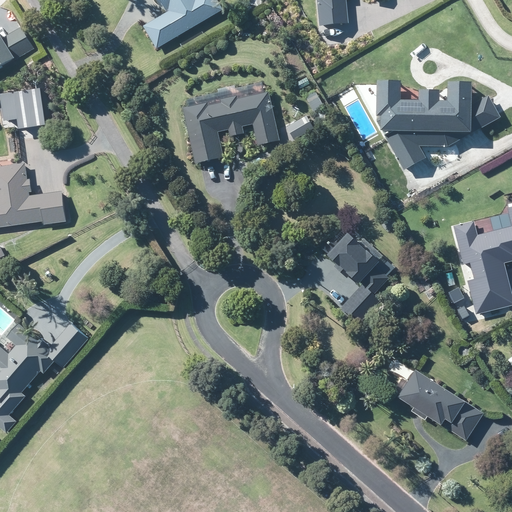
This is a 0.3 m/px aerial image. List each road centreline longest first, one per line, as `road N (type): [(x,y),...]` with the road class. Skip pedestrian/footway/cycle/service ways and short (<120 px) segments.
road 1 (residential): [(25,0),(204,294)]
road 2 (residential): [(411,511),(256,376)]
road 3 (residential): [(204,294),(224,276),(243,274),(260,277),(273,297),(277,324),(256,376)]
